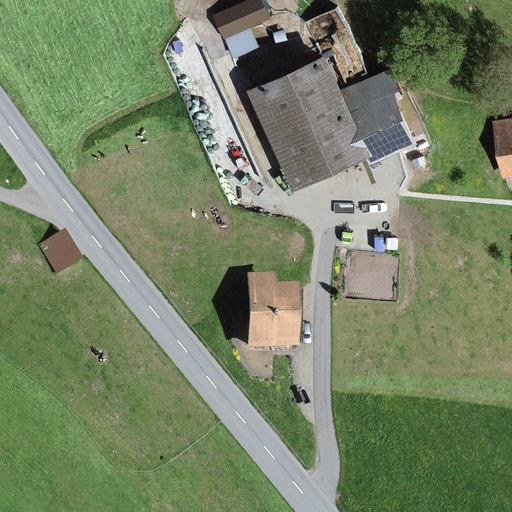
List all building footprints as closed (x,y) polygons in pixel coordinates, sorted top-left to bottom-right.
[(237,54),(264,47),(258,27),(232,33),(237,54)] [(325,61),(242,94),(286,203),(419,150),(390,78),(339,98),(325,61)] [(511,129),(500,130),(506,181),(511,180),(511,129)] [(60,272),(83,260),(68,230),(45,242),(60,272)] [(272,281),(240,280),(238,357),(291,359),(293,298),(272,297),(272,281)]
